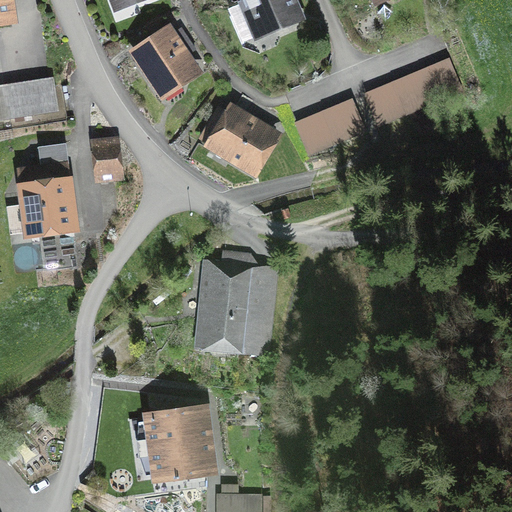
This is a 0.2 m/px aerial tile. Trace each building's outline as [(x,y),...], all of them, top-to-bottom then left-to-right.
[(8,0),(0,0),(0,21),(12,20),(8,0)] [(297,16),(290,0),(247,0),(261,32),(269,28),(275,31),(286,26),(289,20),(297,16)] [(175,80),(178,84),(196,72),(185,56),(194,50),(181,29),(172,35),(168,31),(135,53),(160,90),(175,80)] [(462,89),(450,61),(410,78),(421,106),(462,89)] [(421,106),(410,78),(369,95),(380,123),(421,106)] [(0,89),(0,118),(57,110),(52,81),(0,89)] [(366,128),(355,101),(326,113),(338,140),(366,128)] [(219,108),(201,139),(252,170),(273,135),(232,111),(230,115),(219,108)] [(310,152),(338,140),(326,113),(298,125),(310,152)] [(116,144),(95,146),(99,176),(119,174),(116,144)] [(63,165),(23,170),(31,232),(71,227),(63,165)] [(254,344),(254,337),(267,339),(275,270),(255,268),(249,254),(225,252),(224,265),(214,263),(206,340),(254,344)] [(158,478),(211,471),(203,409),(150,416),(153,440),(137,442),(139,457),(155,455),(158,478)] [(263,511),(263,495),(221,496),(221,511),(263,511)]
